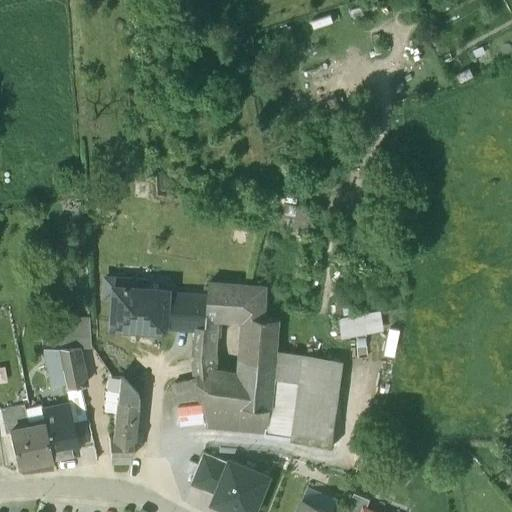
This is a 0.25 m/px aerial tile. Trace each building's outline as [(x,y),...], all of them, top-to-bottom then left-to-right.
[(276,201),(272,227),(310,232),(314,206),(276,201)] [(268,231),(262,281),(281,283),(288,233),(268,231)] [(123,280),(104,279),(103,298),(111,299),(109,327),(163,330),(163,328),(165,294),(165,291),(124,288),(124,287),(123,287),(123,280)] [(240,314),(262,316),(265,285),(210,281),(208,296),(206,326),(218,327),(219,313),(240,314)] [(176,294),(165,294),(163,328),(174,328),(176,294)] [(208,296),(176,294),(174,328),(196,330),(196,327),(206,327),(206,326),(208,296)] [(344,332),(386,327),(384,306),(341,311),(344,332)] [(240,314),(238,345),(277,349),(280,318),(262,316),(240,314)] [(39,320),(41,349),(57,348),(79,347),(89,346),(87,318),(39,320)] [(273,377),(277,349),(238,345),(236,370),(218,368),(217,352),(218,327),(206,326),(206,327),(196,327),(196,330),(194,358),(190,359),(192,379),(194,378),(200,401),(201,401),(202,404),(205,421),(204,428),(228,430),(230,410),(270,414),(273,377)] [(79,347),(57,348),(64,382),(66,388),(87,383),(79,347)] [(57,348),(41,349),(48,386),(64,382),(57,348)] [(273,377),(300,380),(304,353),(277,349),(273,377)] [(300,380),(292,440),(332,445),(344,358),(304,353),(300,380)] [(120,377),(117,400),(135,402),(136,395),(120,377)] [(173,404),(200,401),(194,378),(192,379),(170,384),(173,404)] [(117,400),(115,418),(135,420),(137,402),(135,402),(117,400)] [(5,431),(10,430),(43,423),(42,417),(40,406),(28,408),(27,404),(22,405),(26,418),(4,423),(5,431)] [(1,410),(4,423),(26,418),(22,405),(1,410)] [(230,410),(228,430),(269,433),(270,414),(230,410)] [(78,454),(69,412),(42,417),(43,423),(51,459),(78,454)] [(135,420),(115,418),(114,437),(108,438),(110,460),(129,459),(135,420)] [(43,423),(10,430),(17,466),(51,459),(43,423)] [(511,424),(496,435),(507,451),(511,447),(511,424)] [(190,487),(215,497),(229,465),(204,454),(190,487)] [(213,504),(232,511),(255,511),(270,478),(230,462),(229,465),(215,497),(213,504)] [(328,511),(302,501),(297,511),(328,511)]
